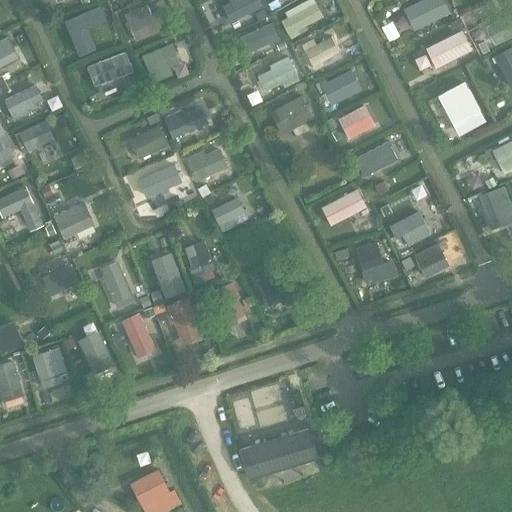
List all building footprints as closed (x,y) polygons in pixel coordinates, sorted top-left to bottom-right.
[(260,6),(256,0),(229,0),(230,2),(224,5),(231,20),(260,6)] [(277,0),(276,0),(269,4),(272,10),(281,6),(277,0)] [(448,12),(442,0),(422,0),(406,7),(414,27),(448,12)] [(287,18),(282,21),(289,33),(293,31),(322,16),(315,3),(291,16),(289,12),(285,15),(287,18)] [(150,13),(147,5),(125,16),(135,40),(164,26),(157,10),(150,13)] [(264,10),(255,15),(258,20),(267,16),(264,10)] [(511,34),(511,14),(489,27),(496,42),(511,34)] [(457,19),(450,23),(453,30),(461,26),(457,19)] [(277,38),(271,23),(240,38),(246,52),(277,38)] [(471,49),(461,31),(427,48),(435,67),(471,49)] [(0,66),(18,58),(8,37),(0,41),(0,66)] [(317,44),(313,38),(301,45),(315,68),(322,63),(321,60),(339,52),(331,37),(317,44)] [(484,42),(479,45),(483,54),(489,51),(484,42)] [(169,67),(179,63),(171,44),(142,56),(153,82),(172,75),(169,67)] [(511,48),(495,57),(511,87),(511,48)] [(132,71),(125,53),(88,67),(95,85),(132,71)] [(271,65),(274,69),(258,76),(264,90),(289,78),(291,83),(300,79),(289,57),(271,65)] [(481,85),(487,84),(476,63),(457,73),(474,107),(489,99),(481,85)] [(361,88),(351,70),(328,82),(325,78),(318,81),(330,104),(361,88)] [(6,83),(0,86),(0,95),(10,90),(6,83)] [(41,100),(35,85),(4,99),(14,120),(37,109),(34,103),(41,100)] [(312,117),(301,97),(272,111),(282,133),(312,117)] [(373,123),(364,106),(339,118),(348,137),(373,123)] [(186,115),(184,110),(164,119),(173,138),(205,123),(199,108),(186,115)] [(157,112),(147,118),(151,125),(161,120),(157,112)] [(332,119),(326,121),(331,131),(337,128),(332,119)] [(54,139),(45,120),(15,135),(24,153),(54,139)] [(168,144),(158,126),(131,139),(140,158),(168,144)] [(0,162),(13,155),(3,137),(0,138),(0,162)] [(398,159),(388,140),(353,158),(363,176),(398,159)] [(511,168),(511,140),(493,150),(504,173),(511,168)] [(223,146),(188,155),(194,179),(229,169),(223,146)] [(182,176),(175,159),(140,175),(147,193),(182,176)] [(21,165),(9,170),(13,178),(25,173),(21,165)] [(492,178),(485,181),(488,189),(496,185),(492,178)] [(384,182),(375,186),(380,195),(388,191),(384,182)] [(207,184),(198,188),(202,197),(211,192),(207,184)] [(0,197),(0,211),(3,218),(20,210),(30,231),(44,225),(25,186),(0,197)] [(502,207),(510,204),(504,186),(480,197),(492,228),(508,222),(502,207)] [(50,187),(42,190),(45,198),(53,194),(50,187)] [(365,207),(357,189),(323,207),(332,224),(365,207)] [(211,194),(204,198),(208,206),(215,202),(211,194)] [(177,195),(166,200),(171,210),(182,204),(177,195)] [(223,229),(236,223),(233,216),(243,211),(236,198),(212,209),(223,229)] [(388,205),(380,209),(385,217),(392,213),(388,205)] [(79,211),(76,206),(55,215),(64,237),(94,224),(87,208),(79,211)] [(430,234),(418,212),(390,226),(395,237),(402,234),(408,245),(430,234)] [(245,262),(264,252),(256,238),(253,239),(250,234),(236,242),(233,237),(224,242),(228,251),(234,248),(236,253),(240,251),(245,262)] [(193,267),(190,268),(193,276),(196,284),(205,281),(202,272),(216,268),(213,259),(210,260),(203,241),(186,248),(193,267)] [(385,272),(376,243),(357,249),(367,278),(385,272)] [(448,267),(437,244),(416,255),(427,277),(448,267)] [(346,250),(335,254),(337,261),(349,258),(346,250)] [(170,255),(153,261),(167,296),(182,290),(170,255)] [(409,258),(401,262),(405,270),(413,266),(409,258)] [(130,295),(117,263),(102,269),(115,301),(130,295)] [(78,281),(70,264),(44,277),(52,294),(78,281)] [(286,296),(280,274),(260,280),(267,302),(286,296)] [(220,305),(229,325),(244,318),(236,298),(240,296),(233,283),(209,294),(216,307),(220,305)] [(94,311),(85,293),(57,308),(67,326),(94,311)] [(148,296),(141,299),(144,308),(152,305),(148,296)] [(168,305),(181,340),(198,334),(186,299),(168,305)] [(163,303),(153,307),(156,315),(165,311),(163,303)] [(152,308),(144,311),(147,318),(155,315),(152,308)] [(153,349),(140,320),(141,319),(139,313),(122,320),(138,356),(153,349)] [(24,343),(13,321),(0,327),(0,350),(2,354),(24,343)] [(44,327),(38,332),(43,339),(49,334),(44,327)] [(93,374),(114,365),(99,331),(78,340),(93,374)] [(73,338),(65,341),(69,350),(76,346),(73,338)] [(58,349),(35,356),(44,387),(60,382),(58,373),(65,372),(58,349)] [(22,394),(12,362),(0,365),(0,390),(3,400),(22,394)] [(328,453),(320,426),(311,428),(310,427),(238,448),(249,480),(319,458),(318,457),(328,453)] [(157,466),(130,480),(145,511),(160,511),(181,501),(173,485),(169,488),(157,466)]
